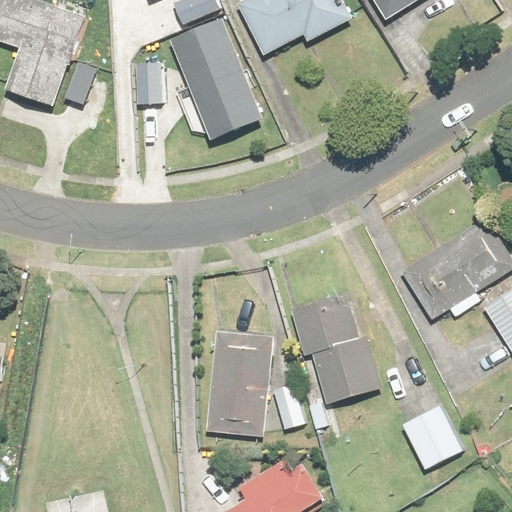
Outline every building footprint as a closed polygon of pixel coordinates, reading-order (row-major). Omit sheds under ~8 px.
[(91,15),(43,0),(4,0),(0,16),(0,40),(28,50),(14,98),(62,113),(66,100),(91,108),(104,67),(77,58),(91,15)] [(317,48),(362,25),(348,0),(257,0),(249,4),(275,55),(311,37),(317,48)] [(384,0),(398,21),(431,0),(384,0)] [(454,308),(460,319),(486,304),(479,293),(511,273),(511,247),(497,221),(410,273),(437,318),(454,308)] [(356,294),(303,311),(334,407),(387,390),(356,294)] [(511,294),(493,306),(511,339),(511,294)] [(281,335),(225,330),(216,432),(273,437),(281,335)] [(0,410),(9,357),(0,355),(0,410)] [(301,384),(280,390),(293,432),(314,425),(301,384)] [(451,408),(412,426),(435,474),(473,455),(451,408)] [(314,511),(333,499),(299,451),(242,490),(250,502),(235,511),(314,511)]
